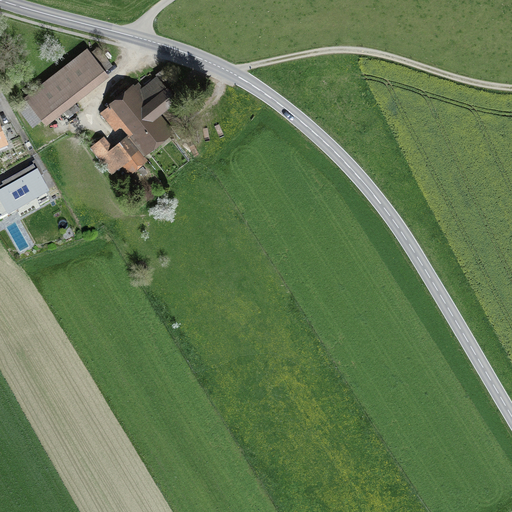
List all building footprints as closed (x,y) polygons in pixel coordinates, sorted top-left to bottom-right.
[(103,71),(87,52),(28,98),(43,118),(103,71)] [(115,129),(126,120),(148,147),(170,129),(160,116),(154,120),(152,117),(175,99),(167,90),(168,90),(158,78),(149,86),(150,88),(145,92),(138,83),(102,112),(115,129)] [(79,109),(70,97),(59,106),(68,118),(79,109)] [(128,173),(144,160),(125,138),(110,150),(102,140),(93,147),(112,171),(121,164),(128,173)] [(30,165),(32,170),(19,177),(17,173),(11,176),(13,180),(3,186),(5,188),(0,190),(0,219),(18,209),(16,205),(33,196),(35,199),(46,193),(37,176),(41,173),(35,162),(30,165)]
